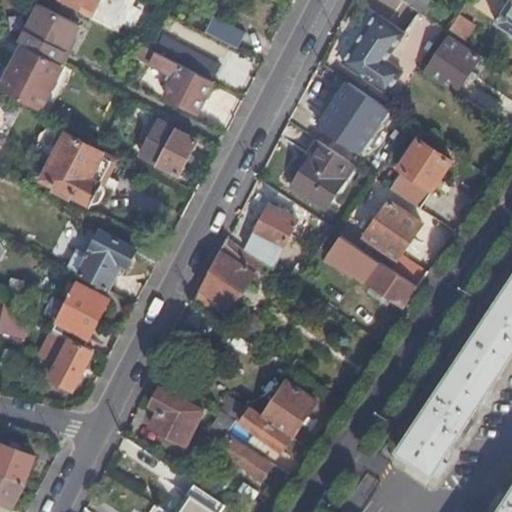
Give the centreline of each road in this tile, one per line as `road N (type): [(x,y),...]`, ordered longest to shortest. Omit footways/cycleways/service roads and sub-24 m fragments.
road 1 (tertiary): [(322,0),(90,434)]
road 2 (tertiary): [(303,511),(511,195)]
